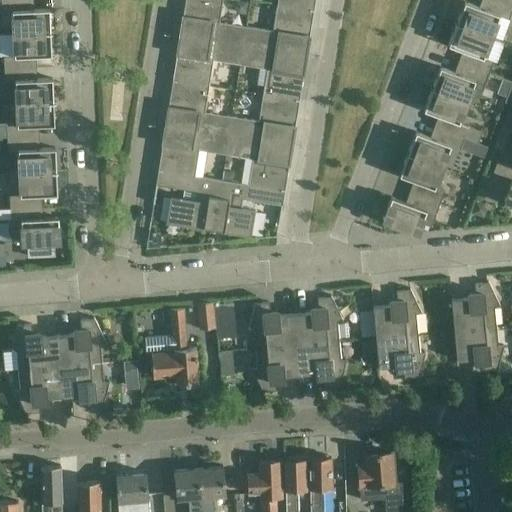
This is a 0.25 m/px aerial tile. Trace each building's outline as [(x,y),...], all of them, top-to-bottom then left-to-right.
[(51,33),(50,9),(26,10),(25,0),(3,0),(1,0),(2,13),(12,12),(13,34),(51,33)] [(219,23),(222,0),(192,0),(192,6),(185,5),(180,36),(243,46),(246,27),(219,23)] [(277,0),(277,5),(307,10),(308,0),(277,0)] [(509,20),(511,12),(511,7),(492,0),(490,0),(487,10),(465,2),(457,23),(492,37),(499,16),(509,20)] [(307,56),(312,25),(305,24),(307,10),(277,5),(273,31),(246,27),(243,46),(307,56)] [(484,58),(492,37),(457,23),(448,46),(471,54),(467,65),(489,73),(494,61),(484,58)] [(52,56),(51,33),(13,34),(14,57),(4,57),(4,70),(28,69),(28,57),(52,56)] [(240,65),(243,46),(180,36),(175,67),(182,68),(180,82),(209,87),(213,60),(240,65)] [(302,87),(307,56),(243,46),(240,65),(267,69),(263,95),(292,100),(295,86),(302,87)] [(484,88),(489,73),(467,65),(463,75),(440,67),(432,89),(467,102),(469,97),(473,98),(477,97),(480,95),(484,88)] [(54,102),(53,79),(29,80),(28,69),(4,70),(5,82),(15,82),(16,104),(54,102)] [(205,113),(209,87),(180,82),(178,96),(171,95),(166,126),(229,136),(232,117),(205,113)] [(459,123),(467,102),(432,89),(424,111),(446,119),(442,130),(465,138),(465,139),(478,143),(482,131),(459,123)] [(292,146),(297,115),(290,114),(292,100),(263,95),(259,121),(232,117),(229,136),(292,146)] [(55,126),(54,102),(16,104),(17,126),(7,127),(7,139),(31,138),(31,127),(55,126)] [(226,155),(229,136),(166,126),(161,157),(168,158),(166,172),(195,177),(199,150),(226,155)] [(502,126),(498,137),(508,140),(511,130),(502,126)] [(460,150),(465,139),(465,138),(442,130),(438,141),(416,132),(408,154),(443,167),(451,146),(460,150)] [(287,177),(292,146),(229,136),(226,155),(253,159),(249,185),(278,190),(280,175),(287,177)] [(504,151),(508,140),(498,137),(495,147),(504,151)] [(57,172),(56,148),(32,149),(31,138),(7,139),(8,152),(18,151),(19,173),(57,172)] [(435,188),(443,167),(408,154),(399,176),(422,184),(418,195),(440,203),(445,192),(435,188)] [(511,165),(498,160),(493,173),(511,179),(511,181),(504,201),(511,204),(511,165)] [(58,195),(57,172),(19,173),(20,196),(10,196),(10,209),(34,207),(34,196),(58,195)] [(222,181),(195,177),(166,172),(163,186),(184,190),(182,200),(172,198),(168,222),(214,230),(222,181)] [(278,190),(249,185),(222,181),(214,230),(250,236),(254,211),(241,209),(243,199),(276,205),(278,190)] [(431,227),(440,203),(418,195),(414,206),(391,197),(383,220),(394,224),(392,228),(406,233),(407,229),(418,233),(422,224),(431,227)] [(34,207),(10,209),(12,239),(22,239),(22,243),(28,243),(28,258),(56,257),(55,242),(60,242),(59,218),(35,219),(34,207)] [(489,281),(487,282),(488,283),(475,284),(476,297),(451,300),(454,330),(497,326),(495,307),(499,306),(500,306),(489,281)] [(410,289),(409,289),(410,290),(397,291),(398,305),(373,307),(376,337),(418,333),(416,314),(421,312),(421,314),(422,313),(410,289)] [(338,325),(337,322),(341,320),(342,321),(343,320),(332,296),(330,297),(331,297),(318,299),(319,312),(295,314),(298,345),(339,341),(339,340),(349,339),(348,324),(338,325)] [(200,329),(201,329),(215,328),(212,302),(198,303),(200,329)] [(298,345),(295,314),(271,316),(270,303),(256,304),(257,303),(255,303),(249,329),(250,329),(254,329),(256,348),(298,345)] [(147,354),(152,354),(154,378),(176,376),(177,385),(199,383),(196,348),(186,349),(183,308),(170,309),(173,336),(146,338),(147,354)] [(220,347),(239,346),(237,317),(218,318),(220,347)] [(94,318),(93,319),(94,319),(81,321),(82,334),(58,336),(61,366),(102,363),(101,344),(104,342),(105,343),(106,342),(94,318)] [(370,322),(355,323),(356,346),(372,346),(370,322)] [(61,366),(58,336),(34,338),(32,325),(19,326),(20,325),(18,325),(12,351),(13,351),(13,350),(17,351),(19,370),(61,366)] [(499,345),(497,326),(454,330),(457,361),(482,358),(483,372),(496,370),(496,371),(497,372),(504,345),(503,345),(503,346),(499,345)] [(420,352),(418,333),(376,337),(379,368),(404,366),(405,379),(418,378),(418,379),(419,379),(426,353),(425,352),(425,353),(420,352)] [(342,360),(339,341),(298,345),(300,375),(325,373),(326,386),(339,385),(339,386),(340,386),(347,360),(346,360),(346,361),(342,360)] [(300,375),(298,345),(256,348),(258,367),(254,369),(253,368),(252,369),(264,393),(265,393),(264,392),(278,391),(277,377),(300,375)] [(221,362),(222,374),(242,373),(242,361),(221,362)] [(104,381),(102,363),(61,366),(63,397),(88,395),(89,408),(102,407),(101,408),(103,408),(110,382),(109,381),(108,382),(104,381)] [(63,397),(61,366),(19,370),(21,389),(17,391),(16,390),(15,391),(27,415),(28,414),(27,414),(41,412),(39,399),(63,397)] [(359,466),(362,500),(386,498),(386,511),(403,511),(401,483),(395,483),(392,453),(379,454),(379,449),(369,450),(369,455),(366,455),(367,465),(359,466)] [(328,458),(328,455),(320,456),(320,458),(309,459),(310,511),(324,511),(324,488),(333,488),(332,457),(328,458)] [(306,460),(285,461),(287,511),(299,511),(299,489),(306,489),(306,460)] [(261,473),(251,474),(249,474),(250,494),(262,493),(263,507),(262,511),(276,511),(276,498),(282,497),(280,462),(260,463),(261,473)] [(63,511),(61,466),(41,468),(42,511),(63,511)] [(222,468),(199,470),(202,511),(214,511),(213,496),(224,496),(226,496),(224,467),(222,467),(222,468)] [(176,471),(174,471),(176,497),(177,500),(179,500),(179,499),(189,499),(189,511),(202,511),(199,470),(176,472),(176,471)] [(119,511),(150,511),(147,473),(116,476),(119,511)] [(100,511),(100,482),(78,484),(78,511),(100,511)] [(18,502),(0,502),(0,511),(17,511),(18,504),(18,502)]
